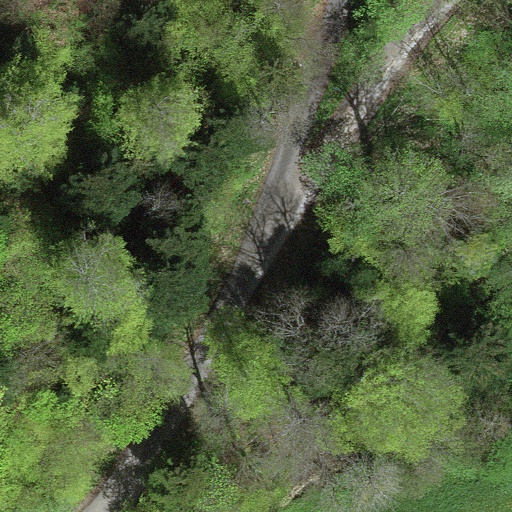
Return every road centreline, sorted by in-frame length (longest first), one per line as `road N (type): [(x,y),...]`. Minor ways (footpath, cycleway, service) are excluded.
road 1 (unclassified): [(111,511),(247,288),(280,202)]
road 2 (unclassified): [(345,0),(280,202)]
